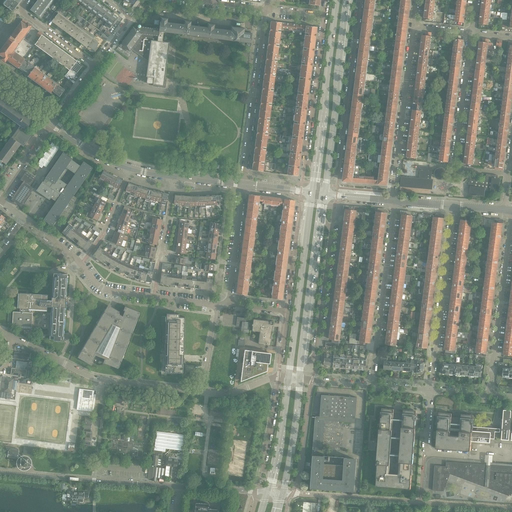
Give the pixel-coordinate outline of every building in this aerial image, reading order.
[(15,7),(6,0),(3,4),(8,8),(6,11),(10,14),(15,7)] [(42,0),(38,0),(37,2),(46,9),(49,5),(42,0)] [(97,3),(93,0),(83,0),(81,3),(91,11),(97,3)] [(375,0),(366,0),(365,9),(374,10),(375,0)] [(411,1),(405,0),(402,0),(400,13),(409,14),(411,1)] [(466,0),(458,0),(457,8),(466,9),(466,0)] [(491,0),(482,0),(481,10),(490,11),(491,0)] [(37,2),(34,6),(43,13),(46,9),(37,2)] [(107,10),(97,3),(91,11),(102,18),(107,10)] [(435,5),(426,4),(424,18),(433,19),(435,5)] [(41,17),(43,13),(34,6),(31,10),(41,17)] [(466,9),(457,8),(455,22),(464,23),(466,9)] [(374,10),(365,9),(363,22),(372,24),(374,10)] [(118,18),(107,10),(102,18),(112,26),(118,18)] [(490,11),(481,10),(479,24),(480,24),(488,25),(490,11)] [(70,22),(58,13),(58,14),(55,12),(50,19),(52,21),(64,30),(70,22)] [(409,14),(400,13),(399,27),(407,28),(409,14)] [(157,29),(152,28),(141,27),(141,26),(141,25),(140,25),(139,25),(138,25),(137,26),(137,27),(137,28),(136,30),(133,28),(133,27),(120,45),(120,44),(119,46),(117,48),(117,49),(116,50),(128,59),(132,53),(131,52),(132,51),(131,49),(133,51),(135,52),(137,53),(139,55),(140,56),(142,57),(144,59),(146,60),(148,61),(147,69),(146,77),(147,77),(146,83),(153,84),(153,85),(164,87),(165,78),(165,77),(168,58),(170,43),(162,42),(162,40),(163,36),(163,34),(164,32),(184,35),(186,35),(234,41),(237,42),(238,42),(244,43),(250,44),(250,43),(250,41),(251,41),(251,38),(251,33),(250,33),(249,33),(244,32),(244,31),(245,28),(244,28),(240,28),(240,27),(241,23),(236,22),(235,26),(236,26),(235,27),(231,27),(230,30),(214,29),(215,25),(207,24),(207,28),(205,27),(201,27),(197,26),(193,26),(191,25),(191,22),(184,21),(183,25),(167,23),(168,19),(161,18),(160,22),(159,21),(154,20),(154,21),(154,24),(154,25),(157,25),(157,29)] [(20,22),(10,37),(8,39),(8,40),(7,41),(0,50),(0,58),(1,60),(5,62),(6,60),(18,69),(18,68),(24,60),(12,51),(31,26),(23,20),(20,22)] [(282,23),(271,21),(269,37),(279,39),(281,28),(282,23)] [(81,30),(70,22),(64,30),(75,38),(81,30)] [(372,24),(363,22),(362,36),(370,37),(372,24)] [(305,32),(306,26),(282,23),(281,28),(289,29),(289,30),(305,32)] [(316,36),(317,28),(317,27),(306,26),(305,32),(305,34),(316,36)] [(407,28),(399,27),(397,41),(406,42),(407,28)] [(93,39),(88,35),(89,33),(87,31),(85,33),(81,30),(75,38),(86,47),(88,45),(93,39)] [(315,43),(316,36),(305,34),(304,42),(315,43)] [(431,36),(425,35),(423,35),(421,50),(429,51),(431,36)] [(42,36),(40,38),(36,44),(47,53),(53,45),(42,36)] [(370,37),(362,36),(360,50),(369,51),(370,37)] [(94,37),(93,39),(88,45),(94,50),(99,44),(96,42),(98,40),(94,37)] [(279,39),(269,37),(267,52),(278,53),(279,39)] [(461,40),(455,39),(453,53),(462,54),(464,40),(461,40)] [(406,42),(397,41),(395,55),(404,56),(406,42)] [(488,43),(482,42),(480,42),(480,41),(478,56),(487,57),(488,43)] [(315,43),(304,42),(302,56),(313,58),(315,43)] [(64,53),(53,45),(47,53),(58,61),(64,53)] [(369,51),(360,50),(358,64),(367,65),(369,51)] [(429,51),(421,50),(419,64),(428,65),(429,51)] [(278,53),(267,52),(265,67),(276,68),(278,53)] [(76,62),(64,53),(58,61),(70,70),(71,68),(76,62)] [(462,54),(453,53),(451,67),(460,68),(462,54)] [(404,56),(395,55),(393,69),(402,70),(404,56)] [(313,58),(302,56),(300,71),(311,73),(313,58)] [(487,57),(478,56),(476,70),(485,71),(487,57)] [(35,67),(25,59),(24,60),(18,68),(28,76),(34,68),(35,67)] [(82,66),(76,62),(71,68),(77,73),(82,66)] [(367,65),(358,64),(356,78),(365,79),(367,65)] [(428,65),(419,64),(417,81),(425,83),(428,65)] [(276,68),(265,67),(263,81),(274,83),(276,68)] [(460,68),(451,67),(449,85),(458,86),(460,68)] [(46,76),(35,68),(34,68),(28,76),(39,85),(46,76)] [(402,70),(393,69),(392,83),(400,84),(402,70)] [(485,71),(476,70),(474,88),(483,89),(485,71)] [(311,73),(300,71),(298,86),(309,87),(311,73)] [(76,81),(71,77),(67,74),(65,77),(69,80),(74,84),(76,81)] [(57,84),(46,76),(39,85),(51,93),(52,91),(57,85),(57,84)] [(365,79),(356,78),(355,92),(363,93),(365,79)] [(274,83),(263,81),(261,96),(272,97),(274,83)] [(425,83),(417,81),(415,96),(423,97),(425,83)] [(400,84),(392,83),(390,96),(399,98),(400,84)] [(58,86),(57,85),(52,91),(54,92),(54,93),(59,97),(64,90),(59,86),(58,86)] [(458,86),(449,85),(447,100),(456,102),(458,86)] [(309,87),(298,86),(297,100),(307,102),(309,87)] [(483,89),(474,88),(472,103),(481,104),(483,89)] [(511,100),(511,92),(504,91),(502,106),(511,108),(511,100)] [(363,93),(355,92),(353,106),(362,107),(363,93)] [(272,97),(261,96),(260,111),(270,112),(272,97)] [(399,98),(390,96),(388,110),(397,112),(399,98)] [(423,97),(415,96),(413,111),(422,112),(423,97)] [(6,164),(20,144),(22,146),(32,134),(26,130),(32,121),(0,97),(0,111),(18,124),(9,136),(11,138),(0,152),(0,160),(0,161),(3,164),(4,163),(6,164)] [(307,102),(297,100),(295,115),(305,116),(307,102)] [(456,102),(447,100),(445,115),(454,116),(454,113),(455,109),(456,102)] [(479,119),(481,104),(472,103),(470,118),(479,119)] [(362,107),(353,106),(351,119),(360,121),(362,107)] [(511,108),(502,106),(500,121),(509,122),(511,108)] [(397,112),(388,110),(386,124),(395,125),(397,112)] [(270,112),(260,111),(258,125),(268,127),(270,112)] [(422,112),(413,111),(411,129),(419,130),(422,112)] [(305,116),(295,115),(293,130),(303,131),(305,116)] [(454,116),(445,115),(443,133),(452,134),(454,116)] [(479,119),(470,118),(468,135),(476,136),(479,119)] [(360,121),(351,119),(349,133),(358,134),(360,121)] [(509,122),(500,121),(498,139),(507,140),(508,131),(509,123),(509,122)] [(395,125),(386,124),(385,138),(393,139),(395,125)] [(268,127),(258,125),(256,140),(266,141),(268,127)] [(419,130),(411,129),(409,143),(418,144),(419,130)] [(303,131),(293,130),(291,145),(301,146),(303,131)] [(358,134),(349,133),(348,147),(356,148),(358,134)] [(452,134),(443,133),(441,147),(450,148),(452,134)] [(476,136),(468,135),(466,149),(475,151),(476,136)] [(393,139),(385,138),(383,152),(391,153),(393,139)] [(507,140),(498,139),(496,153),(505,154),(507,140)] [(266,141),(256,140),(254,155),(264,156),(266,141)] [(52,142),(37,165),(42,168),(43,166),(46,167),(59,147),(52,142)] [(418,144),(409,143),(407,157),(416,158),(415,158),(416,158),(418,144)] [(301,146),(291,145),(289,159),(300,161),(301,146)] [(356,148),(348,147),(346,161),(355,162),(356,148)] [(450,148),(441,147),(439,161),(440,161),(448,162),(450,148)] [(475,151),(466,149),(464,164),(473,165),(475,151)] [(391,153),(383,152),(381,166),(390,167),(391,153)] [(71,160),(72,159),(63,153),(46,178),(45,179),(44,178),(42,181),(43,182),(43,183),(43,182),(37,191),(49,199),(50,198),(56,202),(44,220),(52,226),(92,168),(84,162),(81,166),(71,160)] [(505,154),(496,153),(495,167),(503,168),(505,154)] [(264,156),(254,155),(252,170),(262,172),(264,156)] [(300,161),(289,159),(288,167),(299,168),(300,161)] [(361,166),(354,166),(355,162),(346,161),(343,181),(344,181),(345,181),(352,182),(353,176),(360,176),(361,166)] [(390,167),(381,166),(379,181),(379,184),(387,185),(390,167)] [(299,168),(288,167),(287,175),(298,176),(299,168)] [(432,168),(429,168),(428,168),(424,167),(420,167),(419,179),(402,177),(401,186),(432,189),(433,180),(431,180),(431,175),(435,175),(436,178),(438,179),(441,180),(444,178),(445,176),(445,173),(444,171),(442,169),(439,169),(436,170),(435,172),(431,172),(432,168)] [(99,179),(104,181),(108,173),(104,171),(99,179)] [(13,201),(12,203),(16,206),(17,204),(21,207),(33,189),(29,186),(35,177),(26,172),(17,185),(19,187),(11,200),(13,201)] [(113,176),(108,173),(104,181),(108,184),(113,176)] [(469,194),(484,196),(485,191),(490,191),(490,193),(499,194),(501,179),(498,179),(498,176),(487,174),(486,181),(483,180),(483,179),(470,177),(469,182),(468,186),(470,187),(469,194)] [(373,180),(374,178),(374,176),(372,175),(372,178),(360,176),(353,176),(352,182),(379,184),(379,181),(373,180)] [(117,178),(113,176),(108,184),(113,186),(117,178)] [(122,180),(117,178),(113,186),(118,189),(122,180)] [(125,192),(130,194),(133,185),(128,183),(125,192)] [(133,185),(130,194),(129,195),(131,196),(134,197),(135,197),(135,195),(138,186),(133,185)] [(150,202),(153,191),(148,190),(145,198),(145,201),(149,202),(149,201),(150,202)] [(34,195),(24,210),(34,217),(44,202),(34,195)] [(272,198),(249,195),(248,202),(258,204),(259,201),(262,201),(262,203),(271,204),(272,198)] [(98,198),(96,202),(104,207),(106,202),(98,198)] [(295,200),(272,198),(271,204),(280,205),(280,203),(284,204),(283,207),(294,208),(295,200)] [(104,207),(96,202),(93,207),(101,211),(104,207)] [(258,204),(248,202),(246,217),(256,219),(257,216),(259,207),(258,207),(258,204)] [(101,211),(93,207),(91,212),(99,216),(101,211)] [(294,208),(283,207),(283,210),(282,210),(281,219),(282,219),(281,222),(292,223),(294,208)] [(365,213),(366,208),(353,207),(353,211),(355,211),(357,211),(356,213),(362,213),(361,218),(364,219),(365,213)] [(123,209),(121,214),(130,217),(132,212),(123,209)] [(353,211),(345,210),(344,223),(353,224),(355,211),(353,211)] [(99,216),(91,212),(89,216),(97,220),(99,216)] [(385,213),(377,212),(375,212),(374,225),(383,226),(385,213)] [(410,216),(403,215),(401,227),(411,229),(412,216),(410,216)] [(161,225),(162,220),(162,217),(158,216),(158,219),(153,218),(152,223),(161,225)] [(256,219),(246,217),(244,233),(255,234),(255,231),(256,231),(257,222),(256,222),(256,219)] [(442,231),(444,218),(434,217),(433,230),(442,231)] [(120,219),(118,224),(133,229),(134,228),(129,226),(130,223),(128,222),(120,219)] [(471,221),(462,220),(460,233),(469,234),(471,221)] [(292,223),(281,222),(281,225),(280,225),(279,234),(280,234),(279,237),(290,238),(292,223)] [(501,236),(502,230),(503,223),(495,223),(493,222),(492,235),(501,236)] [(353,224),(344,223),(342,235),(351,237),(353,224)] [(69,224),(62,233),(66,236),(73,227),(69,224)] [(118,224),(116,229),(127,233),(128,229),(133,230),(133,229),(118,224)] [(383,226),(374,225),(372,237),(382,239),(383,226)] [(73,227),(66,236),(70,239),(77,230),(73,227)] [(411,229),(401,227),(400,240),(409,242),(411,229)] [(77,230),(70,239),(74,242),(81,233),(77,230)] [(442,231),(433,230),(431,243),(440,245),(441,238),(442,231)] [(115,232),(113,237),(123,240),(125,235),(115,232)] [(81,233),(74,242),(78,245),(85,236),(81,233)] [(255,234),(244,233),(242,248),(253,249),(253,246),(254,246),(255,237),(254,237),(255,234)] [(469,234),(460,233),(458,246),(468,247),(469,234)] [(351,237),(342,235),(340,248),(350,250),(351,237)] [(501,236),(492,235),(490,248),(499,249),(501,236)] [(85,236),(78,245),(82,248),(89,239),(85,236)] [(158,240),(149,238),(147,238),(147,237),(145,236),(144,238),(146,239),(145,243),(157,245),(158,240)] [(109,238),(108,241),(121,246),(123,240),(113,237),(113,239),(109,238)] [(290,238),(279,237),(279,241),(278,241),(277,249),(278,249),(277,252),(288,254),(290,238)] [(382,239),(372,237),(371,250),(380,252),(382,239)] [(89,239),(82,248),(87,252),(88,249),(93,243),(89,239)] [(409,242),(400,240),(398,253),(407,254),(409,242)] [(440,245),(431,243),(429,256),(439,257),(440,245)] [(468,247),(458,246),(457,259),(466,260),(468,247)] [(94,254),(92,256),(95,258),(97,259),(103,250),(99,247),(94,254)] [(253,249),(242,248),(240,263),(251,264),(251,261),(252,261),(253,252),(252,252),(253,249)] [(350,250),(340,248),(339,261),(348,262),(350,250)] [(499,249),(490,248),(488,261),(498,262),(499,249)] [(103,250),(97,259),(99,261),(101,262),(107,253),(103,250)] [(380,252),(371,250),(369,263),(379,264),(380,252)] [(288,254),(277,252),(277,256),(276,256),(275,264),(276,264),(275,267),(286,269),(288,254)] [(107,253),(101,262),(103,264),(106,265),(112,256),(107,253)] [(407,254),(398,253),(396,266),(406,267),(407,254)] [(112,256),(106,265),(108,267),(111,268),(116,258),(112,256)] [(439,257),(429,256),(428,269),(437,270),(439,257)] [(116,258),(111,268),(115,270),(120,260),(116,258)] [(466,260),(457,259),(455,272),(465,273),(466,260)] [(120,260),(115,270),(118,272),(120,273),(125,263),(120,260)] [(348,262),(339,261),(337,274),(346,275),(348,262)] [(498,262),(488,261),(487,274),(496,275),(498,262)] [(125,263),(120,273),(122,274),(125,275),(129,265),(125,263)] [(251,264),(240,263),(238,278),(249,280),(249,276),(250,276),(251,268),(250,268),(251,264)] [(379,264),(369,263),(368,276),(377,277),(379,264)] [(129,265),(125,275),(128,276),(130,277),(134,266),(129,265)] [(134,266),(130,277),(133,278),(135,278),(139,268),(134,266)] [(406,267),(396,266),(395,279),(404,280),(406,267)] [(286,269),(275,267),(275,271),(273,279),(274,280),(273,283),(284,284),(286,269)] [(143,269),(139,268),(135,278),(138,279),(140,280),(143,269)] [(437,270),(428,269),(426,282),(435,283),(437,270)] [(465,273),(455,272),(454,285),(463,286),(465,273)] [(65,307),(66,304),(67,305),(67,301),(66,301),(66,298),(67,274),(53,273),(52,297),(48,297),(48,295),(19,293),(18,308),(20,308),(20,312),(13,312),(12,326),(32,327),(33,313),(32,313),(32,309),(47,310),(47,308),(51,308),(51,309),(53,309),(51,335),(50,335),(50,339),(54,339),(53,340),(60,341),(60,340),(63,340),(63,336),(62,336),(64,307),(65,307)] [(346,275),(337,274),(335,287),(345,288),(346,275)] [(496,275),(487,274),(485,287),(494,288),(496,275)] [(377,277),(368,276),(366,289),(375,290),(377,277)] [(249,280),(238,278),(236,294),(247,295),(247,293),(247,291),(248,292),(249,283),(248,283),(249,280)] [(404,280),(395,279),(393,292),(403,293),(404,280)] [(435,283),(426,282),(424,295),(434,296),(435,283)] [(284,284),(273,283),(273,286),(271,295),(272,295),(272,296),(272,298),(282,300),(284,284)] [(463,286),(454,285),(452,297),(461,299),(463,286)] [(345,288),(335,287),(334,300),(343,301),(345,288)] [(494,288),(485,287),(483,300),(493,301),(494,288)] [(375,290),(366,289),(364,302),(374,303),(375,290)] [(403,293),(393,292),(392,305),(401,306),(403,293)] [(434,296),(424,295),(423,308),(432,309),(434,296)] [(461,299),(452,297),(450,310),(460,311),(461,299)] [(343,301),(334,300),(332,313),(342,314),(343,301)] [(493,301),(483,300),(482,312),(491,314),(493,301)] [(374,303),(364,302),(363,315),(372,316),(374,303)] [(100,323),(98,326),(97,329),(95,328),(91,335),(92,336),(89,341),(87,341),(83,348),(85,349),(81,354),(80,353),(77,357),(91,366),(94,362),(92,361),(96,355),(105,359),(103,363),(118,369),(120,364),(118,364),(119,361),(120,358),(122,358),(125,350),(123,350),(126,344),(127,344),(130,336),(129,336),(131,330),(133,330),(136,322),(134,322),(136,316),(138,316),(140,312),(126,307),(125,306),(123,311),(125,311),(123,316),(118,314),(120,312),(108,305),(106,309),(107,310),(104,316),(102,315),(98,322),(100,323)] [(401,306),(392,305),(390,318),(399,319),(401,306)] [(432,309),(423,308),(421,321),(431,322),(432,309)] [(460,311),(450,310),(449,323),(458,324),(460,311)] [(491,314),(482,312),(480,325),(489,327),(491,314)] [(342,314),(332,313),(330,326),(340,327),(342,314)] [(175,314),(166,314),(166,317),(168,317),(167,354),(165,354),(165,372),(165,371),(171,371),(171,372),(177,372),(177,371),(182,371),(182,373),(183,373),(183,369),(183,362),(185,317),(179,317),(179,314),(175,314)] [(372,316),(363,315),(361,328),(370,329),(372,316)] [(246,318),(240,317),(237,317),(236,326),(241,327),(241,332),(248,333),(249,327),(248,327),(249,323),(245,322),(246,320),(246,318)] [(399,319),(390,318),(388,331),(398,332),(399,319)] [(260,332),(258,344),(270,346),(272,327),(272,325),(273,325),(273,324),(273,322),(272,322),(270,321),(270,322),(268,322),(268,321),(253,319),(252,331),(260,332)] [(431,322),(421,321),(420,333),(429,335),(431,322)] [(458,324),(449,323),(447,336),(456,337),(458,324)] [(489,327),(480,325),(478,338),(488,340),(489,327)] [(338,340),(340,327),(330,326),(329,339),(332,339),(331,342),(325,342),(325,345),(334,346),(336,346),(336,345),(338,344),(338,343),(340,343),(341,341),(341,340),(338,340)] [(370,329),(361,328),(359,341),(367,342),(369,342),(370,329)] [(398,332),(388,331),(386,344),(389,344),(396,345),(398,332)] [(429,335),(420,333),(418,347),(427,348),(429,335)] [(456,337),(447,336),(445,349),(455,350),(456,337)] [(486,353),(488,340),(478,338),(477,352),(483,352),(486,353)] [(240,382),(267,372),(268,364),(270,364),(271,354),(244,350),(240,382)] [(14,353),(13,360),(27,362),(28,354),(14,353)] [(323,365),(332,365),(333,365),(333,357),(333,355),(328,355),(328,356),(327,356),(327,354),(324,353),(323,365)] [(393,370),(393,362),(387,362),(388,358),(381,358),(380,364),(384,365),(384,369),(393,370)] [(11,368),(27,370),(27,362),(13,360),(11,368)] [(411,363),(402,363),(402,371),(411,371),(411,367),(414,367),(414,360),(411,360),(411,363)] [(418,362),(418,360),(414,360),(414,367),(417,367),(417,373),(424,373),(424,362),(418,362)] [(402,363),(393,362),(393,370),(402,371),(402,363)] [(449,374),(450,365),(443,364),(443,368),(442,368),(441,370),(443,370),(443,374),(445,374),(446,375),(448,375),(449,374)] [(11,376),(26,378),(27,370),(11,368),(11,376)] [(506,379),(509,379),(510,369),(503,368),(503,373),(502,372),(501,377),(503,377),(506,377),(506,379)] [(11,393),(13,380),(13,378),(5,377),(5,383),(1,382),(0,391),(6,393),(11,393)] [(79,389),(77,410),(93,412),(96,395),(94,394),(94,391),(79,389)] [(351,491),(353,465),(354,459),(328,457),(328,456),(327,456),(327,457),(316,456),(317,450),(322,450),(322,447),(323,446),(324,446),(322,444),(324,443),(322,441),(324,439),(324,440),(323,437),(324,436),(323,434),(324,433),(325,433),(323,431),(325,430),(323,427),(325,426),(325,427),(325,426),(323,424),(324,417),(340,418),(340,422),(354,423),(355,419),(354,419),(356,398),(321,395),(320,416),(319,416),(319,417),(319,418),(315,417),(311,460),(312,461),(312,463),(310,463),(310,466),(311,466),(310,488),(351,491)] [(389,479),(393,419),(394,413),(394,409),(382,408),(376,486),(411,488),(411,477),(415,436),(416,429),(416,425),(415,425),(416,411),(403,410),(403,413),(398,480),(402,480),(402,482),(386,481),(386,479),(389,479)] [(209,409),(209,410),(210,411),(210,413),(209,413),(209,415),(223,417),(224,410),(209,409)] [(504,410),(503,419),(502,429),(502,433),(501,440),(509,440),(509,439),(511,440),(511,411),(511,410),(504,410)] [(436,447),(470,450),(471,450),(471,442),(473,426),(473,418),(473,415),(461,414),(461,418),(452,417),(452,414),(439,413),(438,426),(437,426),(437,428),(436,434),(437,434),(436,447)] [(90,432),(92,419),(86,418),(84,431),(86,432),(85,440),(91,441),(92,432),(90,432)] [(495,432),(500,432),(500,429),(478,427),(473,427),(473,426),(471,442),(490,443),(490,439),(494,439),(495,432)] [(157,431),(153,454),(161,455),(162,452),(165,452),(165,449),(183,451),(185,435),(157,431)] [(17,458),(19,449),(7,448),(6,451),(9,451),(8,457),(17,458)] [(175,460),(176,454),(170,453),(167,455),(166,465),(178,467),(179,460),(175,460)] [(26,459),(25,458),(24,458),(23,458),(23,459),(22,459),(21,459),(21,460),(20,461),(20,462),(19,463),(20,464),(20,465),(20,466),(21,466),(21,467),(22,467),(23,468),(24,468),(25,468),(26,468),(27,467),(28,467),(28,466),(29,466),(29,465),(29,464),(29,463),(29,462),(29,461),(28,460),(27,459),(26,459)] [(511,466),(446,462),(446,466),(435,466),(433,491),(444,491),(450,474),(485,487),(488,487),(488,489),(509,496),(510,494),(511,494),(511,496),(511,466)] [(164,480),(165,468),(156,467),(154,481),(157,481),(157,479),(164,480)] [(77,498),(78,493),(74,492),(74,491),(72,490),(72,491),(67,490),(67,495),(71,496),(71,498),(70,501),(72,501),(71,504),(77,504),(77,498)] [(84,499),(84,497),(88,498),(88,493),(84,492),(84,493),(78,493),(77,498),(77,504),(79,505),(79,502),(83,502),(83,499),(84,499)] [(217,511),(218,510),(208,509),(209,504),(195,503),(195,511),(194,511),(217,511)]
